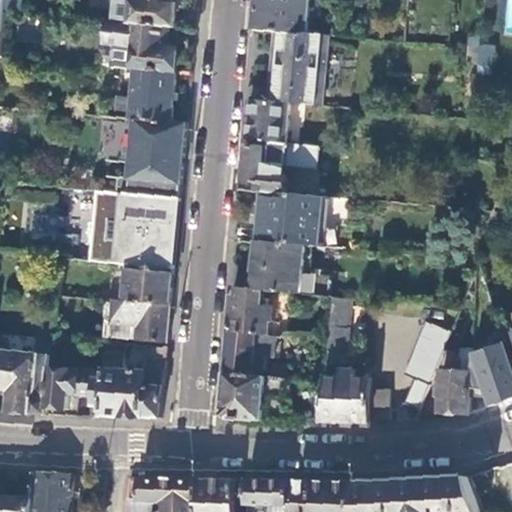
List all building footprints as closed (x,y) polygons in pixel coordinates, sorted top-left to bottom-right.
[(116,0),(115,10),(120,10),(119,23),(170,28),(176,28),(178,0),(116,0)] [(307,0),(258,0),(257,13),(256,27),(277,29),(305,31),(307,0)] [(134,70),(177,73),(179,49),(168,48),(170,28),(119,23),(105,22),(103,45),(113,46),(111,67),(121,68),(134,70)] [(270,100),(289,101),(321,104),(327,33),(305,31),(277,29),(270,100)] [(478,62),(480,45),(468,44),(466,61),(478,62)] [(497,46),(480,45),(478,62),(477,66),(495,68),(497,46)] [(119,80),(133,81),(134,70),(121,68),(119,80)] [(130,113),(130,120),(136,120),(173,123),(177,73),(134,70),(133,81),(131,100),(120,99),(119,112),(130,113)] [(247,138),(285,142),(289,101),(270,100),(250,99),(248,123),(247,138)] [(0,106),(0,129),(11,130),(12,107),(0,106)] [(120,178),(118,193),(150,196),(179,199),(180,185),(182,185),(184,159),(187,125),(173,123),(136,120),(131,179),(120,178)] [(315,176),(318,145),(286,142),(284,164),(307,166),(306,175),(315,176)] [(262,190),(286,192),(289,166),(270,165),(271,147),(246,146),(244,172),(242,189),(262,190)] [(500,168),(501,162),(489,160),(478,208),(491,209),(500,168)] [(487,228),(499,231),(508,189),(500,168),(491,209),(488,222),(487,228)] [(346,197),(298,193),(286,192),(262,190),(257,240),(302,244),(331,246),(333,224),(343,225),(346,197)] [(179,199),(150,196),(149,212),(179,214),(181,199),(179,199)] [(478,208),(471,207),(469,220),(488,222),(491,209),(478,208)] [(176,254),(179,220),(154,219),(153,241),(137,240),(134,266),(175,269),(176,254)] [(302,244),(257,240),(253,290),(264,291),(297,293),(302,244)] [(172,293),(175,269),(134,266),(129,266),(128,303),(172,306),(172,293)] [(264,291),(253,290),(248,290),(248,287),(234,285),(232,310),(230,329),(270,332),(271,319),(274,320),(275,306),(269,305),(269,298),(264,298),(264,291)] [(485,285),(474,285),(473,314),(496,315),(485,285)] [(372,388),(372,377),(355,377),(355,369),(341,369),(341,376),(332,376),(333,364),(343,365),(344,344),(348,344),(353,298),(333,297),(327,377),(326,376),(321,421),(341,422),(371,423),(372,388)] [(169,329),(172,306),(128,303),(110,302),(107,308),(106,319),(108,321),(106,337),(169,342),(169,329)] [(419,409),(451,331),(425,321),(403,375),(415,379),(405,403),(419,409)] [(274,332),(270,332),(230,329),(228,352),(226,373),(253,375),(254,369),(260,369),(262,355),(272,356),(274,332)] [(0,352),(0,390),(9,391),(8,413),(30,414),(48,415),(48,408),(52,368),(55,331),(38,330),(36,355),(0,352)] [(127,353),(127,345),(116,344),(115,353),(127,353)] [(145,360),(145,369),(151,369),(152,362),(167,361),(168,349),(141,346),(140,360),(145,360)] [(439,412),(470,414),(472,354),(459,354),(458,371),(440,370),(439,412)] [(483,398),(511,388),(511,359),(510,355),(480,365),(485,380),(477,383),(483,398)] [(164,391),(167,361),(152,362),(151,369),(145,369),(144,372),(106,370),(105,379),(98,379),(96,398),(95,406),(104,407),(104,416),(131,417),(162,418),(164,391)] [(285,378),(287,378),(288,366),(272,365),(272,377),(285,378)] [(82,370),(52,368),(48,408),(69,410),(70,395),(96,398),(98,379),(98,371),(82,369),(82,370)] [(253,375),(226,373),(223,411),(229,419),(243,419),(281,420),(285,378),(272,377),(253,375)] [(371,423),(390,422),(391,389),(372,388),(371,423)] [(511,491),(511,461),(501,465),(506,479),(510,492),(511,491)] [(34,498),(33,511),(74,511),(76,475),(59,474),(36,473),(34,498)] [(481,511),(474,489),(470,477),(425,480),(399,481),(392,482),(387,482),(360,482),(356,511),(481,511)] [(131,478),(128,500),(134,500),(139,501),(140,478),(131,478)] [(139,501),(134,500),(133,511),(198,511),(199,479),(172,479),(140,478),(139,501)] [(215,480),(199,479),(198,511),(236,511),(237,480),(215,480)] [(250,504),(249,511),(295,511),(296,505),(289,505),(292,481),(269,481),(248,480),(248,504),(250,504)] [(356,511),(360,482),(332,482),(300,481),(296,505),(295,511),(356,511)] [(0,511),(33,511),(34,498),(24,498),(0,496),(0,511)]
